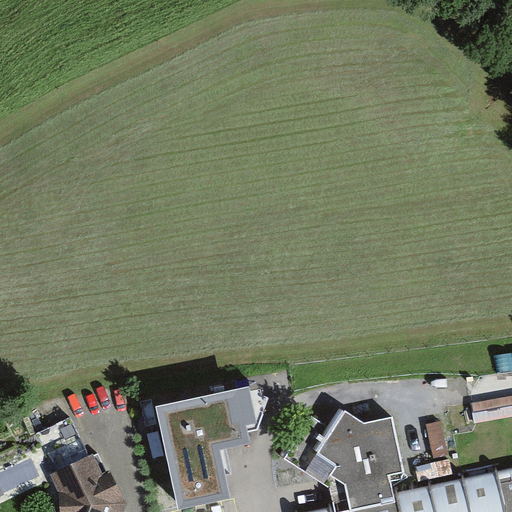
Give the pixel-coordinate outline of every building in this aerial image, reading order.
[(229,486),(218,435),(248,429),(244,411),(256,409),(248,373),(153,392),(175,497),(229,486)] [(511,417),(511,397),(476,399),(477,419),(511,417)] [(362,414),(343,402),(309,456),(344,478),(349,502),(296,511),(397,511),(393,488),(388,466),(403,463),(392,410),(362,414)] [(434,457),(450,455),(446,420),(430,422),(434,457)] [(114,499),(102,479),(94,484),(82,461),(45,479),(55,500),(49,511),(117,511),(119,508),(106,504),(114,499)] [(511,511),(511,463),(393,488),(397,511),(511,511)]
